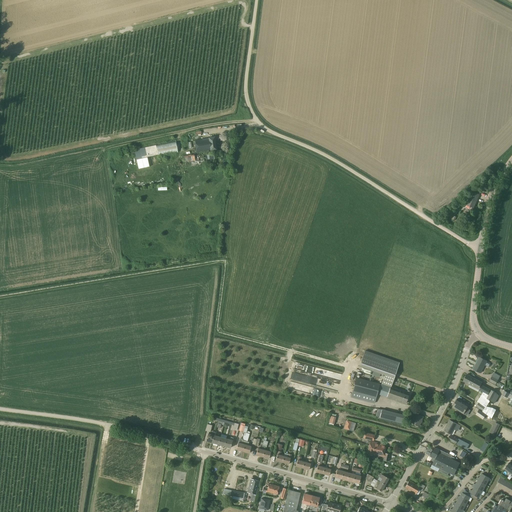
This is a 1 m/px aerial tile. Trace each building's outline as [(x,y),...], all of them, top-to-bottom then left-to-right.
[(196,152),(211,150),(216,149),(214,137),(194,140),(196,152)] [(145,148),(147,157),(157,155),(155,146),(145,148)] [(186,173),(185,168),(205,165),(203,153),(197,154),(194,154),(184,155),(185,162),(174,163),(176,175),(186,173)] [(486,176),(481,181),(484,184),(490,179),(486,176)] [(473,188),(472,192),(466,205),(473,208),(481,191),(473,188)] [(377,394),(386,397),(405,404),(409,394),(390,387),(399,362),(365,350),(359,366),(385,375),(382,384),(380,383),(356,377),(350,397),(375,404),(377,394)] [(473,369),(480,373),(486,361),(479,357),(473,369)] [(475,407),(478,408),(485,413),(492,418),(496,410),(492,408),(485,406),(489,400),(495,403),(499,396),(496,392),(491,390),(489,395),(487,394),(490,390),(481,384),(482,382),(467,374),(463,381),(483,392),(477,402),(478,403),(475,407)] [(302,392),(312,394),(313,388),(303,386),(302,392)] [(452,407),(463,414),(468,405),(457,398),(452,407)] [(396,422),(399,413),(379,408),(377,417),(396,422)] [(479,410),(476,414),(483,419),(486,415),(479,410)] [(413,418),(411,423),(419,426),(423,417),(413,413),(411,417),(413,418)] [(333,424),(335,417),(328,415),(327,422),(333,424)] [(449,420),(444,430),(452,434),(457,423),(449,420)] [(490,432),(494,434),(500,424),(496,421),(490,432)] [(231,422),(230,425),(234,426),(233,429),(237,430),(239,425),(231,422)] [(247,442),(248,439),(247,438),(245,438),(246,433),(244,433),(242,440),(241,443),(238,443),(236,450),(243,452),(246,442),(247,442)] [(373,441),(374,437),(375,435),(365,433),(363,438),(373,441)] [(206,441),(212,443),(214,435),(208,434),(206,441)] [(220,437),(214,435),(212,443),(218,445),(220,437)] [(451,441),(456,443),(466,449),(469,444),(450,435),(448,439),(451,441)] [(226,439),(220,437),(218,445),(224,446),(226,439)] [(226,439),(224,446),(230,448),(232,440),(233,438),(231,437),(230,437),(230,440),(226,439)] [(256,455),(263,457),(264,450),(265,447),(266,447),(268,442),(266,441),(266,438),(265,438),(261,449),(258,448),(256,455)] [(370,441),(369,445),(375,447),(375,448),(379,449),(380,448),(385,450),(386,445),(370,441)] [(246,442),(243,452),(250,453),(251,446),(248,445),(248,442),(247,442),(246,442)] [(375,447),(369,445),(367,454),(372,455),(372,454),(384,457),(383,459),(388,461),(390,454),(385,453),(384,453),(385,450),(380,448),(379,449),(375,448),(375,447)] [(452,456),(435,447),(434,447),(435,447),(430,456),(435,459),(432,465),(439,468),(438,470),(438,471),(448,475),(449,473),(454,475),(460,463),(451,458),(452,456)] [(271,452),(264,450),(263,457),(269,459),(271,452)] [(275,460),(282,462),(284,456),(280,455),(281,452),(278,451),(275,460)] [(287,457),(284,456),(282,462),(289,464),(291,455),(288,454),(287,457)] [(296,466),(302,468),(304,462),(301,461),(302,458),(299,457),(296,466)] [(304,462),(302,468),(309,470),(311,460),(308,459),(307,462),(304,462)] [(316,472),(322,474),(324,467),(321,466),(322,463),(318,462),(316,472)] [(324,467),(322,474),(329,475),(331,466),(328,465),(327,468),(324,467)] [(337,469),(335,477),(341,479),(343,471),(344,468),(341,468),(340,470),(337,469)] [(354,474),(352,482),(358,484),(360,476),(361,473),(359,473),(360,470),(356,468),(355,472),(354,474)] [(349,473),(343,471),(341,479),(346,480),(349,473)] [(349,473),(346,480),(352,482),(354,474),(349,473)] [(382,479),(380,482),(382,484),(385,485),(389,478),(381,474),(379,477),(382,479)] [(477,477),(476,480),(478,481),(478,480),(486,485),(490,478),(482,474),(479,478),(477,477)] [(251,479),(247,492),(256,494),(259,481),(251,479)] [(421,484),(420,486),(409,480),(405,488),(416,494),(418,489),(422,491),(425,487),(421,484)] [(474,483),(472,486),(474,487),(474,486),(482,491),(486,485),(478,480),(478,481),(476,484),(474,483)] [(382,484),(380,482),(377,481),(374,487),(381,492),(385,485),(382,484)] [(267,493),(267,492),(277,494),(279,486),(269,484),(268,489),(261,487),(260,493),(265,495),(265,492),(267,493)] [(470,489),(469,492),(479,497),(482,491),(474,486),(474,487),(472,491),(470,489)] [(245,493),(224,489),(223,495),(225,496),(225,498),(230,499),(230,496),(232,496),(231,499),(243,501),(245,493)] [(297,511),(298,511),(296,510),(300,493),(289,490),(283,511),(297,511)] [(458,496),(456,499),(458,500),(458,499),(466,504),(470,497),(462,493),(460,497),(458,496)] [(301,503),(309,505),(311,496),(304,494),(301,503)] [(311,496),(309,505),(308,508),(314,509),(314,506),(316,506),(319,497),(311,496)] [(499,504),(508,509),(510,505),(511,505),(511,501),(506,498),(504,501),(501,500),(499,504)] [(454,502),(453,505),(455,506),(455,505),(463,510),(466,504),(458,499),(458,500),(456,503),(454,502)] [(262,501),(260,509),(269,511),(271,503),(262,501)] [(326,511),(327,510),(333,511),(339,511),(341,505),(329,502),(328,506),(323,504),(321,511),(326,511)]
